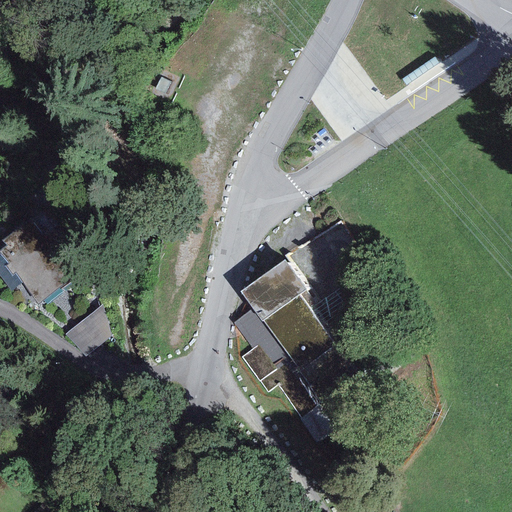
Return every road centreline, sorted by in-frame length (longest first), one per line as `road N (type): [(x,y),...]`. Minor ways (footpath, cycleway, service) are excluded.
road 1 (unclassified): [(511,40),(297,189),(242,205)]
road 2 (unclassified): [(242,205),(168,511)]
road 3 (unclassified): [(242,205),(260,150),(345,0)]
road 4 (track): [(321,511),(254,418),(205,373)]
